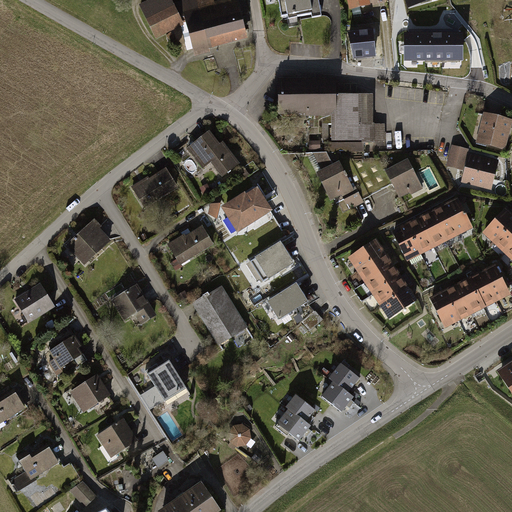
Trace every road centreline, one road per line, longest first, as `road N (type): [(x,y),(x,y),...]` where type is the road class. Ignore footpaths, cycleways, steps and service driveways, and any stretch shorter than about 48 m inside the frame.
road 1 (unclassified): [(215,105),(267,147),(342,307),(420,391)]
road 2 (residential): [(511,101),(474,85),(310,65),(269,70)]
road 3 (residential): [(34,246),(162,440)]
road 4 (unclassified): [(27,0),(215,105)]
road 5 (tertiary): [(251,511),(420,391)]
road 6 (residential): [(199,346),(103,184)]
road 7 (residential): [(30,381),(78,462),(128,511)]
road 8 (residential): [(215,105),(103,184)]
